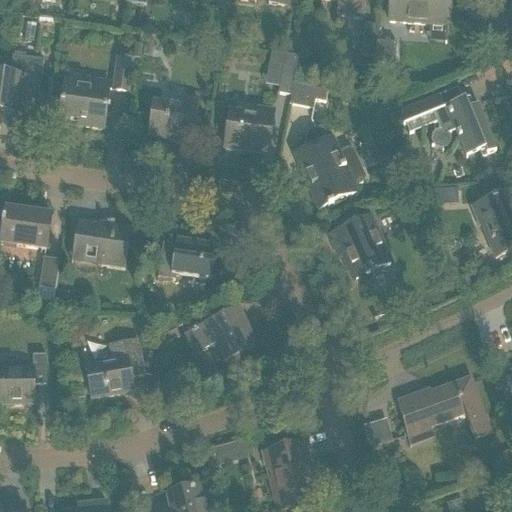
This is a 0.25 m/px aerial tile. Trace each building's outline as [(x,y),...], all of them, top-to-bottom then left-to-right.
[(319,0),(319,1),(336,3),(334,18),(363,22),(365,0),(319,0)] [(390,0),(389,24),(431,26),(431,21),(448,22),(449,0),(390,0)] [(374,59),(375,44),(377,27),(364,25),(358,57),(373,59),(374,59)] [(374,59),(373,59),(372,78),(392,79),(395,45),(375,44),(374,59)] [(133,58),(141,59),(142,46),(135,45),(133,58)] [(278,95),(292,98),(294,86),(300,59),(275,54),(273,66),(284,68),(278,95)] [(9,80),(0,78),(0,110),(21,114),(25,82),(40,84),(43,61),(12,57),(9,80)] [(113,93),(128,95),(132,61),(118,60),(113,93)] [(103,131),(109,89),(64,83),(59,119),(86,123),(85,129),(103,131)] [(313,110),(314,102),(326,104),(328,92),(294,86),(292,98),(290,106),(313,110)] [(440,96),(400,113),(404,127),(434,115),(437,124),(434,125),(434,126),(438,125),(441,132),(436,133),(433,137),(432,142),(434,146),(432,147),(432,148),(435,147),(441,151),(442,153),(444,153),(443,151),(447,149),(450,145),(450,140),(448,135),(455,133),(466,159),(479,154),(481,158),(496,152),(477,106),(468,110),(464,101),(444,109),(439,98),(441,97),(440,96)] [(192,145),(198,103),(184,101),(183,108),(152,104),(147,136),(168,139),(168,142),(192,145)] [(268,153),(274,111),(259,109),(258,118),(229,114),(224,150),(244,153),(244,150),(268,153)] [(307,135),(305,151),(293,156),(318,211),(327,207),(328,209),(333,207),(332,205),(356,194),(353,188),(362,184),(364,180),(352,152),(347,150),(338,154),(332,139),(328,141),(322,128),(307,135)] [(507,170),(495,171),(496,182),(508,182),(507,170)] [(511,192),(472,209),(479,227),(484,225),(498,259),(511,253),(511,192)] [(413,198),(399,204),(405,219),(420,213),(413,198)] [(0,245),(46,252),(50,218),(5,211),(4,221),(2,220),(1,227),(3,227),(0,245)] [(370,274),(371,278),(374,277),(372,273),(390,266),(370,220),(329,237),(338,258),(344,256),(355,281),(370,274)] [(77,222),(72,255),(101,259),(100,267),(125,270),(131,230),(77,222)] [(207,262),(210,246),(187,242),(186,248),(162,245),(157,279),(174,282),(175,277),(210,282),(213,263),(207,262)] [(55,291),(59,261),(43,259),(39,289),(55,291)] [(242,356),(255,350),(238,314),(186,338),(194,356),(217,346),(229,372),(246,365),(242,356)] [(161,346),(179,339),(174,326),(156,334),(161,346)] [(107,349),(111,368),(86,372),(91,401),(112,397),(112,395),(132,391),(130,378),(143,376),(137,344),(107,349)] [(34,371),(0,371),(0,405),(13,406),(13,404),(33,403),(33,390),(47,390),(46,356),(34,356),(34,371)] [(397,403),(406,438),(465,417),(474,441),(490,435),(470,380),(420,398),(419,395),(397,403)] [(371,447),(392,441),(385,420),(365,426),(371,447)] [(216,448),(219,466),(247,460),(244,443),(216,448)] [(286,511),(318,504),(303,446),(264,456),(278,511),(286,511)] [(511,451),(496,456),(502,471),(511,467),(511,451)] [(174,495),(168,497),(171,510),(162,511),(159,511),(159,510),(150,511),(205,511),(199,489),(191,491),(190,489),(185,489),(177,491),(174,494),(174,495)]
